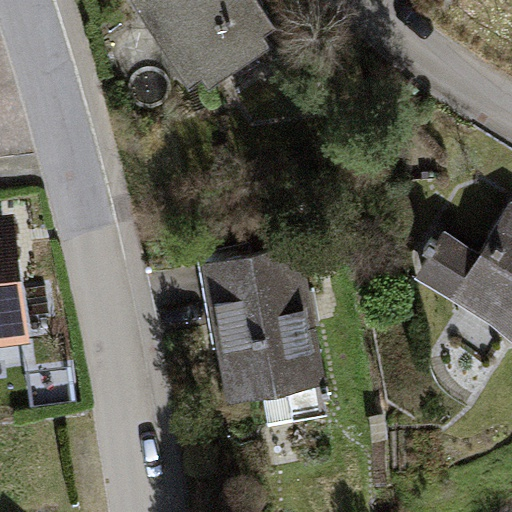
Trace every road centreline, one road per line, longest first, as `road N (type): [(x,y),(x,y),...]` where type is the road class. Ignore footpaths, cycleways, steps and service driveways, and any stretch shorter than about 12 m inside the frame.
road 1 (residential): [(23,0),(86,224),(142,511)]
road 2 (residential): [(511,118),(364,0)]
